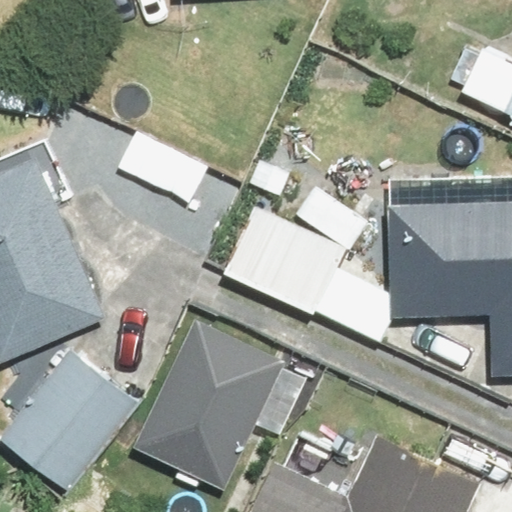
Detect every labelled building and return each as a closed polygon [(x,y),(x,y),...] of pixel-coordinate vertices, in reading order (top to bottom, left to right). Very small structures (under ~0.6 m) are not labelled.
[(511,57),(488,46),(470,87),(511,106),(511,57)] [(45,151),(0,171),(0,340),(9,360),(117,314),(45,151)] [(511,168),(392,175),(399,314),(495,309),(498,377),(511,376),(511,168)] [(342,239),(253,196),(220,265),(309,308),(342,239)] [(287,355),(199,310),(132,441),(219,486),(287,355)] [(136,398),(69,347),(3,431),(70,483),(136,398)] [(285,462),(259,511),(476,511),(492,481),(384,429),(352,495),(285,462)]
